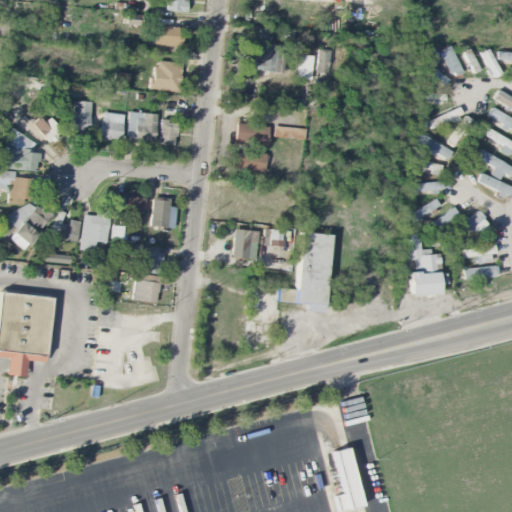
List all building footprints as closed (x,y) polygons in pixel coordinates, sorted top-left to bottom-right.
[(165,11),(185,12),(185,0),(159,0),(159,1),(165,1),(165,11)] [(152,46),(179,49),(181,28),(155,25),(152,46)] [(284,46),(256,45),(255,62),(252,61),(251,71),(283,73),(284,46)] [(439,50),(448,75),(459,71),(450,46),(439,50)] [(462,52),(470,74),(478,71),(469,49),(462,52)] [(327,74),(328,50),(316,50),(315,73),(327,74)] [(511,62),(511,53),(496,52),(495,61),(511,62)] [(295,79),(310,80),(311,56),(296,55),(295,79)] [(499,75),(493,61),(486,64),(492,78),(499,75)] [(180,63),(153,62),(153,78),(148,78),(147,91),(179,92),(180,63)] [(447,79),(431,70),(427,78),(443,86),(447,79)] [(127,74),(115,73),(115,87),(127,88),(127,74)] [(490,101),(511,111),(511,99),(495,91),(490,101)] [(444,94),(418,93),(418,103),(443,104),(444,94)] [(71,133),(88,133),(89,102),(72,102),(71,133)] [(427,121),(430,127),(460,115),(458,109),(427,121)] [(511,130),(511,119),(489,110),(485,119),(511,130)] [(126,133),(142,134),(141,141),(154,141),(155,114),(127,113),(126,133)] [(33,127),(48,145),(62,134),(47,116),(33,127)] [(447,145),(453,148),(468,119),(462,116),(447,145)] [(174,146),(176,122),(160,120),(157,144),(174,146)] [(121,123),(101,121),(99,138),(120,140),(121,123)] [(266,146),(269,128),(236,124),(234,142),(266,146)] [(272,138),(304,140),(304,129),(273,127),(272,138)] [(484,136),(511,151),(511,143),(487,130),(484,136)] [(36,172),(38,154),(30,153),(32,137),(8,134),(4,169),(36,172)] [(450,152),(418,134),(413,143),(445,161),(450,152)] [(470,167),(475,140),(467,139),(462,166),(470,167)] [(489,176),(497,180),(500,174),(508,178),(511,170),(511,168),(478,151),(474,159),(493,168),(489,176)] [(264,172),(265,154),(232,152),(231,171),(264,172)] [(414,169),(438,174),(440,166),(416,160),(414,169)] [(495,195),(506,199),(511,188),(479,174),(475,183),(497,192),(495,195)] [(30,204),(31,179),(9,178),(8,202),(30,204)] [(407,192),(441,192),(441,183),(407,184),(407,192)] [(143,215),(144,198),(123,196),(121,213),(143,215)] [(168,208),(168,199),(150,198),(149,227),(166,228),(166,224),(173,224),(173,208),(168,208)] [(22,250),(51,215),(42,206),(38,211),(22,199),(0,225),(0,242),(5,236),(22,250)] [(411,220),(438,208),(435,201),(408,212),(411,220)] [(429,234),(457,217),(452,209),(424,226),(429,234)] [(82,215),(78,250),(94,252),(95,242),(105,244),(108,212),(97,211),(96,217),(82,215)] [(452,230),(458,238),(471,228),(475,234),(487,226),(477,212),(452,230)] [(67,224),(52,221),(48,239),(74,245),(78,223),(68,220),(67,224)] [(124,241),(126,228),(111,226),(109,238),(124,241)] [(257,233),(233,229),(229,257),(253,261),(257,233)] [(279,247),(280,230),(264,230),(263,246),(279,247)] [(322,313),(328,235),(299,233),(294,290),(278,289),(277,302),(305,305),(304,312),(322,313)] [(409,297),(441,295),(437,255),(429,256),(429,250),(419,250),(418,234),(404,235),(406,261),(413,260),(414,272),(407,273),(409,297)] [(462,259),(472,258),(472,264),(489,263),(488,254),(493,254),(493,247),(461,250),(462,259)] [(158,275),(161,255),(138,251),(135,272),(158,275)] [(495,267),(462,268),(462,279),(495,279),(495,267)] [(130,301),(155,304),(157,283),(132,281),(130,301)] [(41,364),(50,298),(0,291),(0,356),(6,357),(4,374),(22,377),(24,362),(41,364)] [(333,496),(337,511),(359,506),(345,448),(332,452),(342,494),(333,496)]
